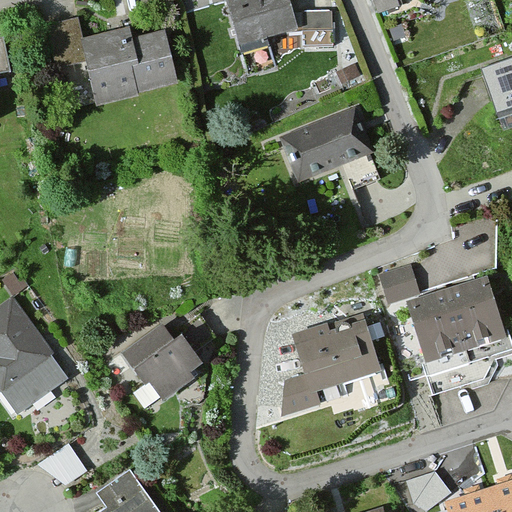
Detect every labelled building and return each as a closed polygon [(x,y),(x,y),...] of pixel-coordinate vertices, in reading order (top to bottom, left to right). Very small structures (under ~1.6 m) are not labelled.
[(292,34),(281,0),(236,0),(221,5),(236,51),(292,34)] [(327,17),(301,17),(302,48),(328,48),(327,17)] [(82,68),(92,108),(172,88),(159,34),(128,42),(125,31),(81,41),(76,21),(44,29),(55,74),(82,68)] [(0,93),(12,91),(1,39),(0,39),(0,93)] [(511,61),(477,73),(493,123),(511,117),(511,61)] [(275,140),(294,185),(369,153),(350,108),(275,140)] [(400,302),(418,361),(499,337),(481,277),(416,297),(407,266),(373,277),(383,307),(400,302)] [(0,396),(14,416),(64,380),(9,302),(0,308),(0,396)] [(282,384),(278,422),(316,410),(311,393),(374,373),(357,323),(326,333),(323,326),(286,338),(299,378),(282,384)] [(118,355),(155,403),(197,371),(160,324),(118,355)] [(59,486),(87,473),(74,443),(46,456),(59,486)] [(152,511),(124,471),(91,495),(100,507),(93,511),(152,511)] [(511,511),(511,478),(435,503),(437,511),(511,511)]
